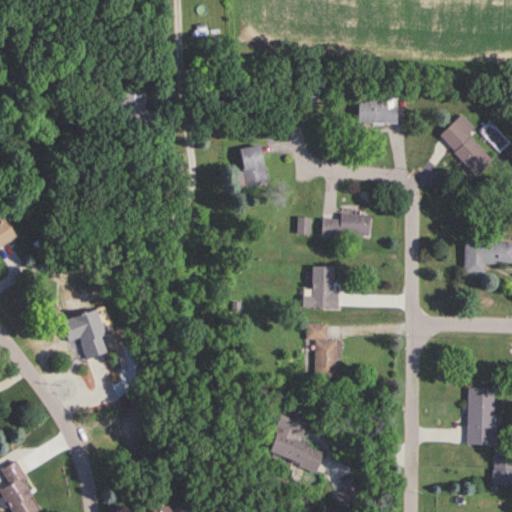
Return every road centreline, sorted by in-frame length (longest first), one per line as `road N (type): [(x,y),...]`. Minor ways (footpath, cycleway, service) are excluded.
road 1 (residential): [(405,511),(404,183),(381,169),(293,161)]
road 2 (residential): [(0,279),(161,190),(179,165),(170,0)]
road 3 (residential): [(0,331),(63,417),(83,460),(91,511)]
